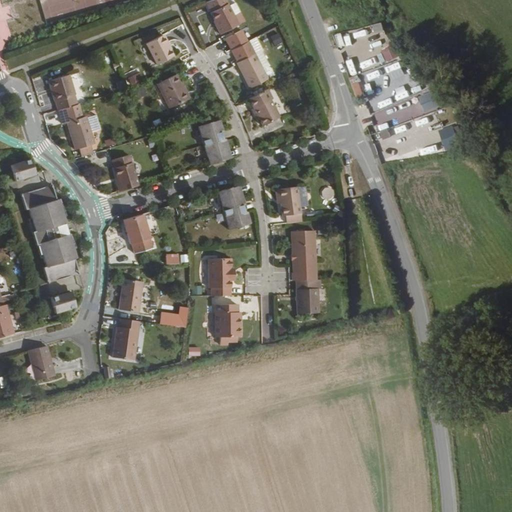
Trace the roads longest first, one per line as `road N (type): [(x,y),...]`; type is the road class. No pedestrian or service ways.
road 1 (unclassified): [(448,511),(417,312)]
road 2 (residential): [(417,312),(355,138)]
road 3 (unclassified): [(250,166),(92,215)]
road 4 (residential): [(250,166),(265,243),(267,322)]
road 5 (unclassified): [(12,87),(22,91),(40,149),(92,215)]
road 6 (residential): [(355,138),(307,0)]
